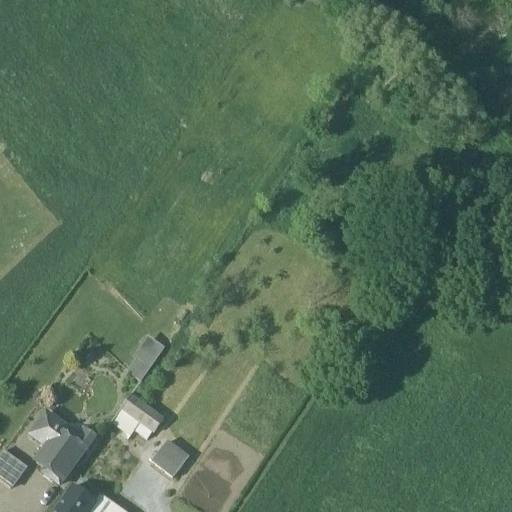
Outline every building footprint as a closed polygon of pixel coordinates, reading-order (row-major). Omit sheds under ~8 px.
[(152,434),(154,436),(164,423),(132,400),(123,413),(140,426),(152,434)] [(63,431),(45,418),(31,438),(47,450),(35,466),(52,478),(50,481),(59,488),(92,442),(82,435),(73,447),(59,436),(63,431)] [(152,434),(140,426),(135,434),(146,442),(152,434)] [(151,465),(173,481),(187,462),(165,446),(151,465)] [(0,458),(0,484),(11,493),(26,473),(2,455),(0,458)] [(77,495),(95,507),(99,502),(101,499),(82,487),(77,495)] [(71,491),(57,511),(92,511),(95,507),(77,495),(71,491)] [(95,507),(92,511),(113,511),(99,502),(95,507)]
